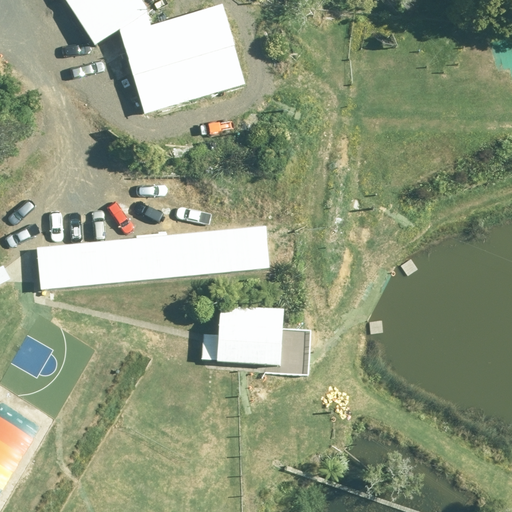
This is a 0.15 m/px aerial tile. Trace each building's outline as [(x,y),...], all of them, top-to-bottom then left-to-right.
[(144,0),(78,0),(105,44),(154,14),(144,0)] [(234,7),(139,33),(161,111),(256,85),(234,7)] [(405,51),(400,39),(394,41),(389,48),(405,51)] [(274,230),(45,253),(48,288),(278,266),(274,230)] [(0,290),(15,283),(10,273),(0,278),(0,290)] [(289,316),(224,313),(222,347),(221,364),(286,367),(289,316)]
